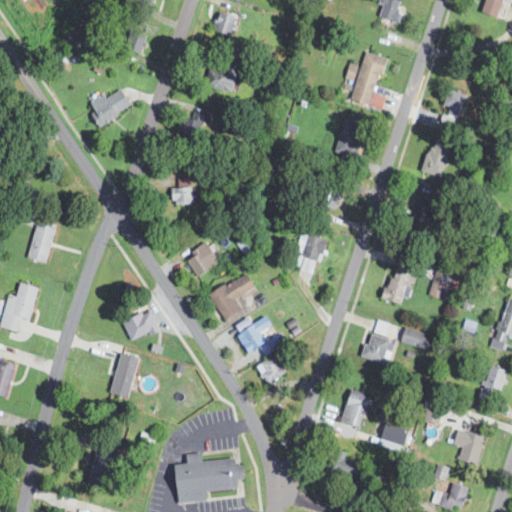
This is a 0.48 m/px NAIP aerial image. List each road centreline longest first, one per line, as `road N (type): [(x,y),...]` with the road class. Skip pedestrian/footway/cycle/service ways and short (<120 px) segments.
road 1 (residential): [(274,511),(274,490),(292,466),(439,0)]
road 2 (residential): [(20,511),(84,284),(128,190),(190,0)]
road 3 (residential): [(274,490),(249,408),(0,38)]
